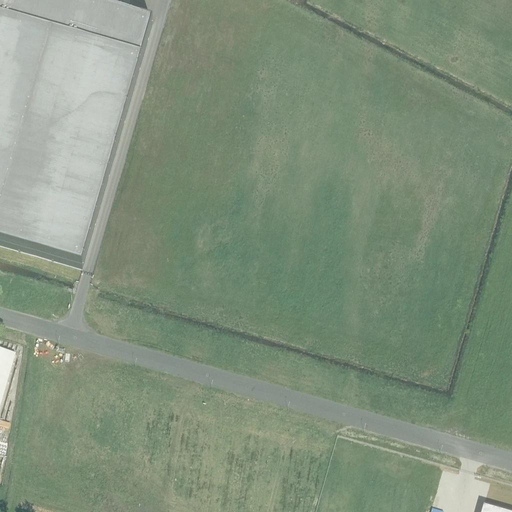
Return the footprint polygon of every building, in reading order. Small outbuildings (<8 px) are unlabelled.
[(0,0),(0,247),(82,271),(152,25),(64,0),(0,0)] [(395,0),(481,44),(503,0),(395,0)] [(0,409),(15,357),(0,352),(0,409)] [(290,434),(289,440),(302,444),(304,438),(290,434)] [(304,438),(302,444),(316,448),(317,442),(304,438)] [(289,440),(287,446),(300,450),(302,444),(289,440)] [(302,444),(300,450),(314,453),(316,448),(302,444)] [(287,446),(285,452),(299,455),(300,450),(287,446)] [(300,450),(299,455),(312,459),(314,453),(300,450)] [(285,452),(284,457),(297,461),(299,455),(285,452)] [(299,455),(297,461),(311,465),(312,459),(299,455)] [(284,457),(282,463),(295,467),(297,461),(284,457)] [(297,461),(295,467),(309,471),(311,465),(297,461)] [(282,463),(280,469),(294,473),(295,467),(282,463)] [(295,467),(294,473),(307,477),(309,471),(295,467)] [(280,469),(279,475),(292,478),(294,473),(280,469)] [(294,473),(292,478),(306,482),(307,477),(294,473)] [(279,475),(277,480),(291,484),(292,478),(279,475)] [(292,478),(291,484),(304,488),(306,482),(292,478)] [(277,480),(275,486),(289,490),(291,484),(277,480)] [(291,484),(289,490),(302,494),(304,488),(291,484)] [(275,486),(274,492),(287,496),(289,490),(275,486)] [(289,490),(287,496),(301,500),(302,494),(289,490)] [(274,492),(272,498),(286,502),(287,496),(274,492)] [(287,496),(286,502),(299,505),(301,500),(287,496)] [(272,498),(270,503),(284,507),(286,502),(272,498)] [(286,502),(284,507),(298,511),(299,505),(286,502)] [(270,503),(269,509),(278,511),(282,511),(284,507),(270,503)]
